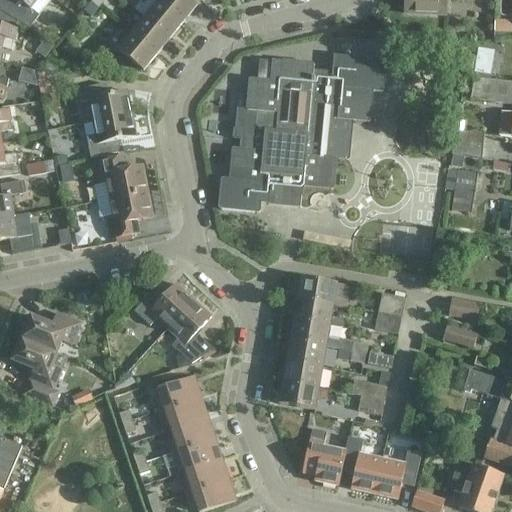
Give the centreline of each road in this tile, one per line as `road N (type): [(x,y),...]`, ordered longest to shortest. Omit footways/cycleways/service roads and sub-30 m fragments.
road 1 (residential): [(194,243),(173,124),(174,100),(197,63),(243,29),(347,0)]
road 2 (residential): [(334,511),(288,501),(274,484),(243,402),(253,321),(194,243)]
road 3 (residential): [(194,243),(0,285)]
